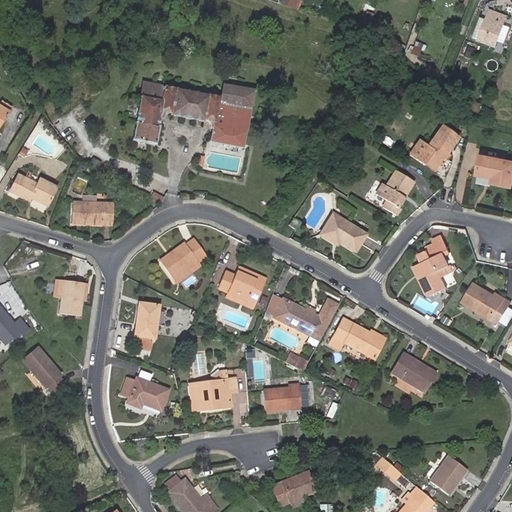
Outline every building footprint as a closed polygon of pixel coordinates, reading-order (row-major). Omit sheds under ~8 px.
[(314,0),(303,0),(301,9),(311,11),(315,0),(314,0)] [(342,22),(377,35),(382,19),(376,17),(377,13),(367,10),(363,22),(345,16),(342,22)] [(489,18),(481,38),(499,45),(510,16),(498,12),(495,20),(489,18)] [(378,36),(404,54),(408,47),(382,30),(378,36)] [(429,47),(419,43),(414,55),(420,58),(424,50),(427,51),(429,47)] [(211,141),(244,149),(258,87),(224,79),(219,96),(169,86),(168,91),(158,90),(157,98),(143,95),(133,139),(156,144),(162,117),(167,118),(168,111),(172,112),(171,113),(183,116),(183,118),(193,120),(193,119),(206,122),(207,119),(211,120),(210,127),(214,128),(211,141)] [(143,95),(157,98),(158,90),(168,91),(169,86),(146,82),(143,95)] [(0,97),(0,128),(18,103),(7,95),(4,100),(0,97)] [(439,169),(449,156),(451,153),(464,135),(445,122),(431,141),(427,137),(414,155),(428,163),(429,162),(439,169)] [(27,144),(24,149),(29,152),(32,147),(27,144)] [(511,162),(484,156),(481,172),(495,176),(494,182),(511,186),(511,162)] [(51,202),(60,185),(44,177),(42,181),(23,170),(15,185),(33,195),(34,193),(51,202)] [(415,183),(399,172),(389,186),(385,184),(379,194),(389,200),(385,206),(399,215),(403,208),(400,207),(406,197),(404,196),(409,187),(412,189),(415,183)] [(114,203),(78,200),(76,220),(113,223),(114,203)] [(367,233),(335,214),(323,232),(356,252),(367,233)] [(304,222),(296,217),(292,222),(301,227),(304,222)] [(187,238),(163,256),(175,272),(199,253),(201,256),(210,249),(197,233),(189,240),(187,238)] [(428,276),(423,279),(428,288),(430,287),(434,294),(449,287),(442,270),(453,265),(447,252),(444,253),(439,244),(430,248),(431,250),(422,253),(426,261),(421,263),(428,276)] [(199,253),(175,272),(180,278),(203,259),(201,256),(199,253)] [(417,265),(423,279),(428,276),(421,263),(417,265)] [(258,300),(270,275),(260,271),(258,275),(239,265),(237,270),(228,266),(221,284),(258,300)] [(70,279),(68,295),(66,310),(85,314),(90,283),(70,279)] [(466,297),(502,320),(511,303),(511,297),(499,289),(497,292),(478,281),(466,297)] [(323,314),(287,294),(278,312),(314,331),(323,314)] [(18,337),(32,324),(23,313),(18,318),(0,298),(0,328),(9,339),(15,334),(18,337)] [(160,303),(141,300),(137,333),(156,336),(160,303)] [(372,332),(373,330),(347,315),(331,345),(343,351),(349,340),(375,356),(384,340),(372,332)] [(374,328),(373,330),(372,332),(384,340),(386,336),(374,328)] [(246,341),(236,338),(234,344),(246,349),(246,341)] [(42,345),(27,357),(49,384),(51,382),(56,388),(67,379),(62,373),(64,371),(42,345)] [(438,370),(405,349),(392,369),(425,390),(438,370)] [(286,362),(301,369),(306,359),(291,352),(286,362)] [(228,367),(229,373),(237,372),(236,362),(228,363),(228,367)] [(215,379),(230,378),(229,375),(229,373),(228,367),(222,368),(214,374),(215,379)] [(169,387),(139,375),(138,378),(128,374),(121,392),(131,396),(129,400),(140,404),(142,399),(161,407),(169,387)] [(223,401),(223,406),(233,405),(232,390),(240,389),(238,374),(229,375),(230,378),(215,379),(195,381),(198,408),(210,407),(209,402),(223,401)] [(266,388),(267,410),(293,409),(293,410),(304,409),(302,384),(291,385),(291,386),(266,388)] [(336,388),(328,385),(325,392),(333,395),(336,388)] [(470,471),(451,456),(432,480),(451,495),(470,471)] [(380,464),(394,478),(400,471),(385,458),(380,464)] [(204,497),(190,476),(185,480),(180,472),(168,480),(173,487),(172,488),(188,511),(211,511),(212,511),(203,498),(204,497)] [(309,472),(272,483),(278,504),(290,500),(292,507),(306,503),(304,496),(315,492),(309,472)] [(420,498),(425,493),(419,488),(411,495),(409,493),(404,499),(409,504),(400,511),(425,511),(427,510),(420,503),(423,500),(420,498)] [(204,497),(203,498),(212,511),(222,505),(212,491),(204,497)] [(435,502),(425,493),(420,498),(423,500),(420,503),(427,510),(435,502)] [(319,511),(338,511),(339,505),(330,505),(330,504),(319,503),(319,511)]
